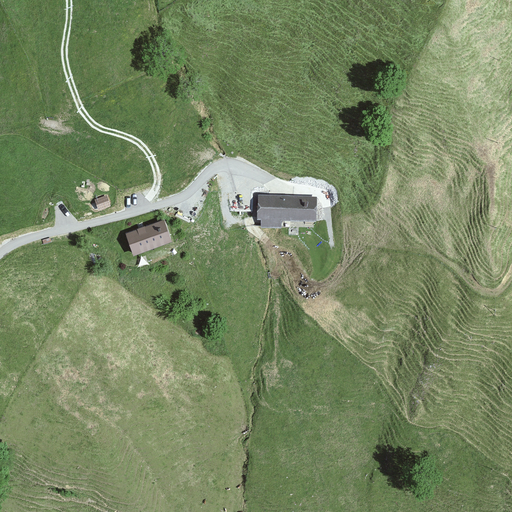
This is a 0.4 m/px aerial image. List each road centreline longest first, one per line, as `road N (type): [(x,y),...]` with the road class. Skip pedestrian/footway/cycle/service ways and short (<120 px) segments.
road 1 (track): [(331,244),(319,193),(220,165),(183,196),(0,253)]
road 2 (track): [(140,210),(157,182),(155,167),(144,147),(93,123),(80,107),(64,58),(68,0)]
